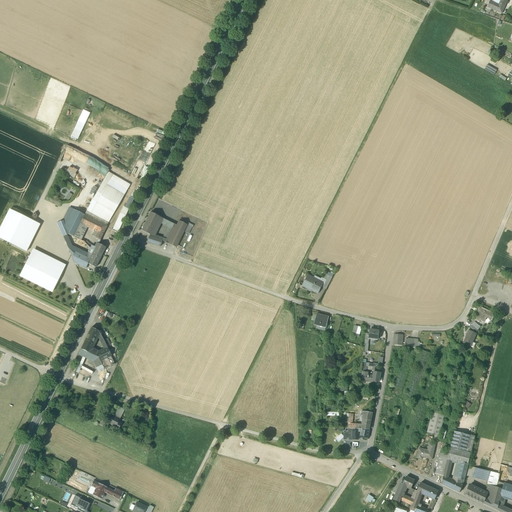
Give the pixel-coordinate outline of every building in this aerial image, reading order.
[(500,3),(499,5),(490,1),(487,7),(502,14),(505,6),(507,0),(501,0),(501,1),(500,3)] [(497,70),(487,65),(486,67),(488,69),(487,71),(494,75),(497,70)] [(78,139),(85,124),(77,121),(71,136),(78,139)] [(84,161),(87,154),(66,147),(64,154),(84,161)] [(84,215),(84,216),(106,226),(108,223),(129,186),(108,173),(97,192),(84,215)] [(129,193),(113,229),(119,232),(135,195),(129,193)] [(49,202),(46,209),(55,213),(58,207),(49,202)] [(43,209),(36,206),(32,217),(39,219),(43,209)] [(70,208),(63,221),(66,227),(74,210),(70,208)] [(0,238),(20,249),(34,223),(10,210),(0,230),(0,238)] [(74,210),(66,227),(63,221),(57,223),(63,237),(68,234),(73,237),(76,233),(80,223),(84,216),(84,215),(74,210)] [(166,220),(150,213),(145,223),(153,227),(157,221),(164,225),(166,220)] [(106,226),(84,216),(80,223),(87,227),(95,231),(98,232),(95,237),(95,238),(100,240),(106,227),(106,226)] [(187,225),(179,221),(177,226),(171,223),(162,241),(176,248),(183,232),(187,225)] [(87,227),(80,223),(76,233),(83,236),(87,227)] [(153,227),(145,223),(141,231),(150,235),(153,227)] [(188,223),(187,225),(183,232),(189,235),(193,225),(188,223)] [(83,236),(76,233),(73,237),(81,241),(83,236)] [(162,241),(149,236),(147,243),(160,247),(162,241)] [(105,248),(97,244),(95,248),(94,251),(102,255),(105,248)] [(88,258),(70,250),(69,250),(74,263),(86,268),(88,264),(90,259),(88,258)] [(92,254),(91,255),(92,256),(90,258),(90,259),(88,264),(95,268),(102,255),(94,251),(92,254)] [(51,292),(63,270),(31,253),(19,275),(51,292)] [(323,284),(313,280),(314,278),(308,275),(302,286),(318,294),(322,287),(323,284)] [(315,276),(314,278),(313,280),(323,284),(322,287),(327,289),(333,278),(326,275),(324,279),(322,278),(321,279),(315,276)] [(481,307),(479,312),(478,311),(476,315),(477,316),(475,320),(479,322),(480,321),(484,323),(486,318),(492,321),(494,317),(495,314),(481,307)] [(319,315),(317,314),(314,325),(326,328),(329,317),(319,315)] [(480,327),(474,322),(472,325),(477,329),(478,330),(480,327)] [(356,334),(356,337),(360,338),(362,327),(354,326),(353,333),(356,334)] [(91,328),(85,341),(92,344),(98,331),(91,328)] [(379,331),(370,330),(369,338),(378,340),(379,331)] [(476,334),(469,330),(467,335),(468,335),(463,344),(471,347),(473,343),(472,342),(476,334)] [(403,335),(394,335),(394,345),(402,345),(403,335)] [(100,352),(90,348),(92,344),(85,341),(78,355),(93,362),(100,352)] [(104,351),(100,352),(93,362),(98,372),(114,364),(105,344),(102,346),(104,351)] [(373,377),(368,376),(368,380),(372,381),(372,382),(376,383),(377,382),(379,382),(381,373),(374,372),(373,377)] [(118,406),(113,416),(119,420),(124,410),(118,406)] [(373,413),(362,411),(361,415),(364,416),(363,425),(362,429),(370,430),(373,413)] [(353,414),(349,414),(348,429),(353,429),(359,429),(362,429),(363,425),(352,424),(353,414)] [(431,414),(426,433),(438,437),(443,417),(431,414)] [(119,420),(113,416),(109,424),(118,429),(121,424),(118,423),(119,420)] [(353,429),(348,429),(348,430),(348,432),(345,432),(344,439),(353,439),(353,429)] [(370,430),(362,429),(361,437),(368,438),(370,430)] [(475,436),(455,431),(450,449),(471,454),(475,436)] [(338,442),(344,437),(341,433),(335,439),(338,442)] [(429,443),(428,451),(419,449),(417,458),(422,459),(422,457),(432,459),(435,444),(429,443)] [(471,454),(450,449),(449,455),(448,459),(453,461),(457,462),(468,464),(471,454)] [(441,453),(435,474),(444,476),(448,459),(449,455),(441,453)] [(444,476),(445,478),(449,471),(452,461),(452,460),(448,459),(444,476)] [(468,464),(457,462),(455,473),(453,481),(463,485),(464,481),(468,464)] [(490,472),(469,467),(466,477),(488,482),(490,472)] [(500,474),(491,472),(489,483),(488,483),(486,493),(483,504),(497,510),(498,506),(501,497),(507,499),(510,486),(498,482),(500,474)] [(453,481),(449,479),(445,478),(444,476),(441,484),(460,492),(463,485),(453,481)] [(415,481),(406,477),(403,484),(406,486),(412,489),(412,488),(411,488),(415,481)] [(109,488),(93,481),(91,486),(95,489),(92,495),(101,500),(104,493),(106,494),(109,488)] [(401,483),(395,498),(400,500),(404,492),(406,486),(403,484),(401,483)] [(486,493),(470,485),(465,495),(483,504),(486,493)] [(439,492),(426,486),(423,491),(422,493),(422,494),(433,499),(435,500),(439,492)] [(115,488),(114,491),(109,488),(106,494),(120,500),(124,492),(115,488)] [(411,498),(407,497),(405,502),(412,506),(413,505),(418,492),(418,491),(417,491),(415,490),(415,491),(411,498)] [(418,492),(413,505),(418,506),(422,494),(422,493),(418,492)] [(77,510),(80,511),(81,511),(86,511),(87,511),(91,503),(75,496),(72,500),(76,502),(74,506),(77,508),(77,510)] [(146,507),(137,503),(133,511),(135,511),(143,511),(144,511),(146,507)]
